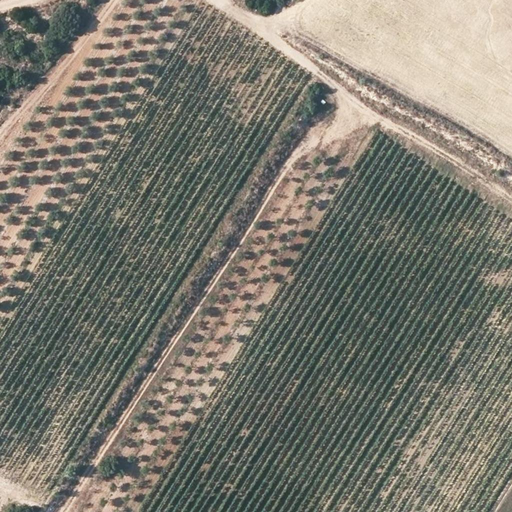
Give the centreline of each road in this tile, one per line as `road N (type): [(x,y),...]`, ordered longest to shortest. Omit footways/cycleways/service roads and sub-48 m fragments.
road 1 (track): [(71,511),(290,166),(326,128),(362,109),(511,205)]
road 2 (track): [(207,0),(308,62),(362,109)]
